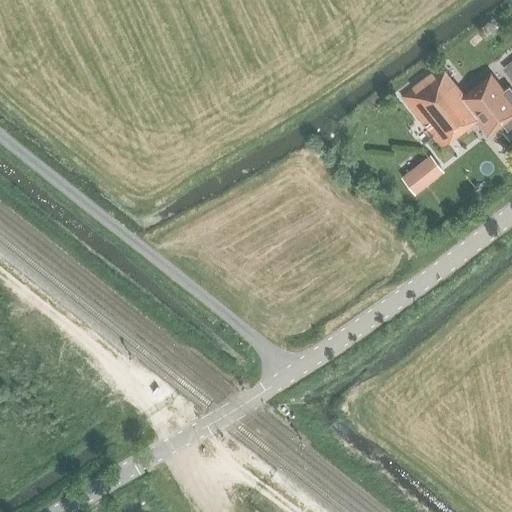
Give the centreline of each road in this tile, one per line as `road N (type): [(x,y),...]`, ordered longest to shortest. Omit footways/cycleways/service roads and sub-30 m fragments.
road 1 (tertiary): [(70,511),(374,320),(511,211)]
road 2 (track): [(201,431),(290,511)]
